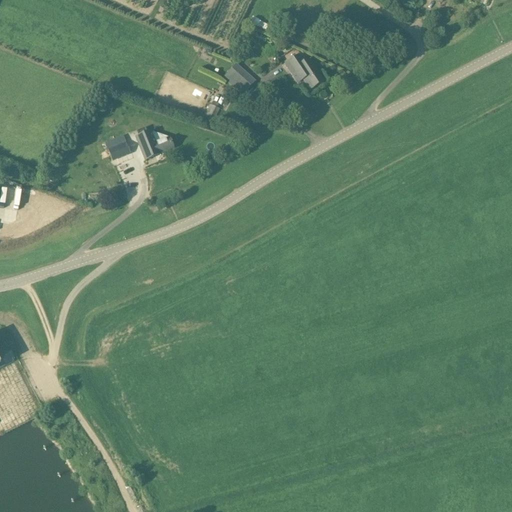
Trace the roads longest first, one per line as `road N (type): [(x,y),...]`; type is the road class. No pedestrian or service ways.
road 1 (unclassified): [(115,251),(195,221),(511,47)]
road 2 (unclassified): [(115,251),(62,315),(51,362),(64,395)]
road 3 (unclassified): [(135,511),(64,395)]
road 4 (unclassified): [(0,286),(115,251)]
